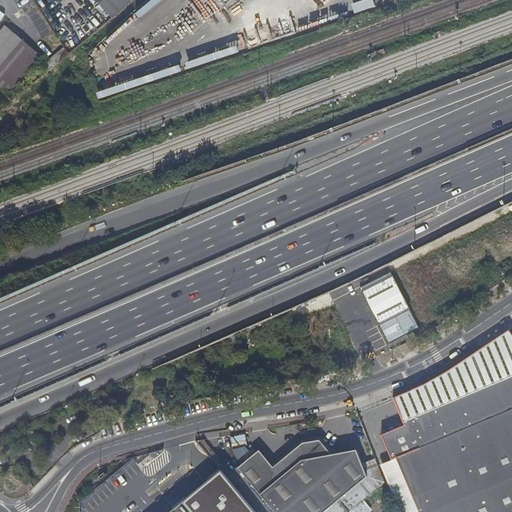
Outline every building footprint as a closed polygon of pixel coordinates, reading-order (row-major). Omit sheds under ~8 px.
[(95,0),(112,19),(132,0),(95,0)] [(148,10),(158,0),(149,0),(144,5),(148,10)] [(362,0),(350,4),(354,13),(374,6),(371,0),(362,0)] [(5,26),(0,31),(0,107),(42,56),(5,26)] [(95,99),(144,81),(142,76),(93,93),(95,99)] [(391,273),(361,288),(389,343),(419,328),(391,273)] [(443,376),(413,391),(399,398),(409,426),(381,436),(392,457),(396,455),(420,511),(511,511),(511,337),(508,332),(462,364),(452,370),(443,376)] [(82,406),(68,413),(78,435),(93,429),(82,406)] [(260,450),(239,468),(275,511),(325,511),(368,477),(358,450),(333,454),(320,439),(303,443),(274,467),(260,450)] [(243,446),(232,450),(235,457),(245,452),(243,446)] [(254,511),(217,467),(206,476),(162,511),(254,511)]
